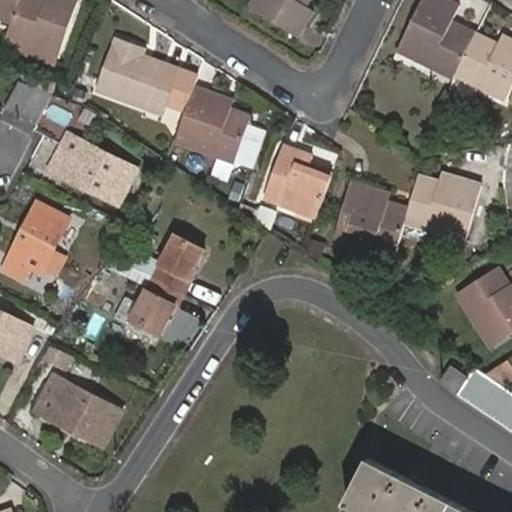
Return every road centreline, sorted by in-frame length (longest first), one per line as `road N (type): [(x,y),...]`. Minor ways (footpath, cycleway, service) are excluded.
road 1 (residential): [(511,446),(432,393),(377,332),(317,291),(273,285),(236,314),(108,511)]
road 2 (residential): [(371,0),(320,101),(162,0)]
